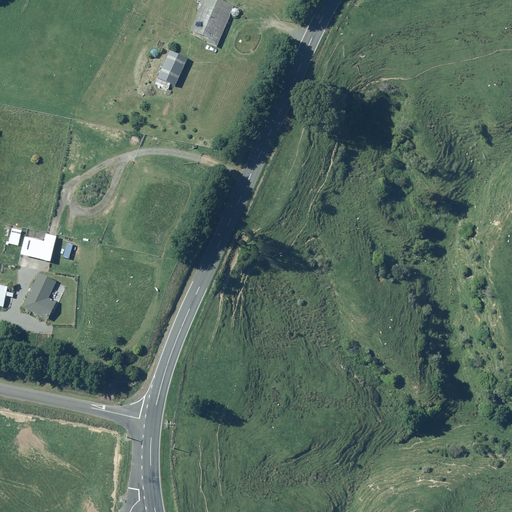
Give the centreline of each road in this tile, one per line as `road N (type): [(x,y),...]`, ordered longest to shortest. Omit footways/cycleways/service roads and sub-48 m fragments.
road 1 (secondary): [(153,420),(179,331),(328,0)]
road 2 (unclassified): [(0,387),(153,420)]
